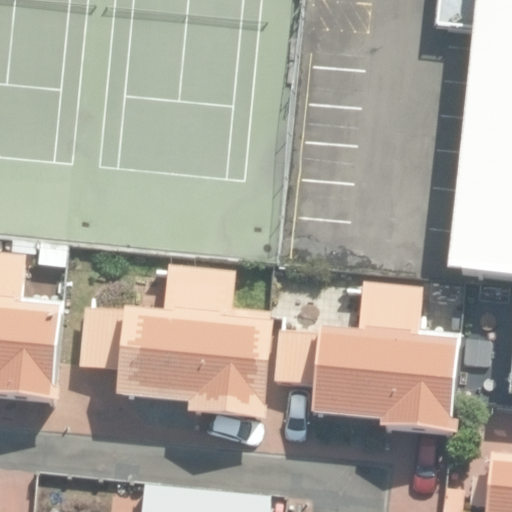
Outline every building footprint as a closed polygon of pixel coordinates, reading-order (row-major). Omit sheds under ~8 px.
[(452,263),(450,278),(463,279),(464,273),(511,277),(511,0),(446,0),(443,29),(483,36),(452,263)] [(41,268),(70,270),(72,249),(43,246),(41,268)] [(271,305),(274,274),(256,273),(253,304),(271,305)] [(0,399),(57,404),(64,315),(18,311),(21,278),(0,276),(0,399)] [(197,416),(267,420),(271,328),(229,326),(231,285),(173,283),(171,316),(90,312),(88,367),(126,369),(123,398),(197,404),(197,416)] [(453,439),(460,348),(418,344),(421,303),(363,298),(360,337),(323,334),(322,342),(283,339),(278,392),(316,395),(315,416),(388,421),(387,434),(453,439)] [(511,511),(511,463),(493,462),(487,511),(511,511)] [(269,511),(270,503),(147,494),(145,511),(269,511)]
